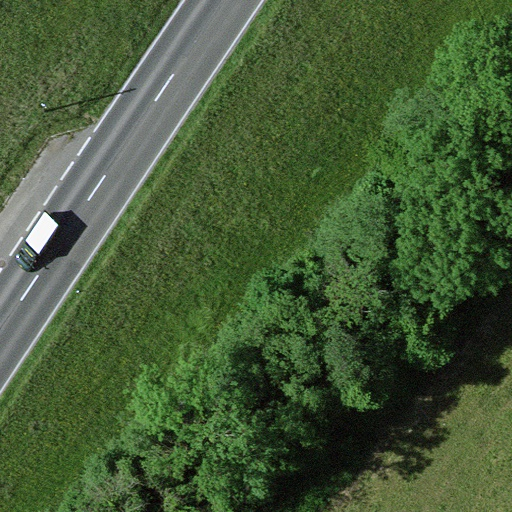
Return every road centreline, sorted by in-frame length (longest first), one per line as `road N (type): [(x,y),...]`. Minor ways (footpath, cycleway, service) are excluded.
road 1 (primary): [(0,360),(242,0)]
road 2 (track): [(290,511),(511,337)]
